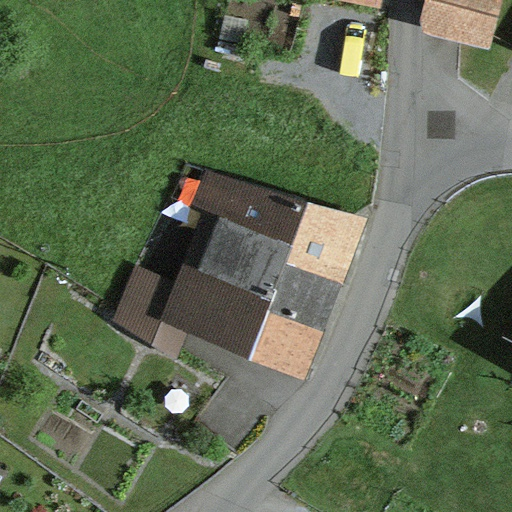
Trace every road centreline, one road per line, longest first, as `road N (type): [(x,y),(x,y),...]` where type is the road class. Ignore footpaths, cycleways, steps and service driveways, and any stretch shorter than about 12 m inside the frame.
road 1 (residential): [(245,489),(358,344),(415,122)]
road 2 (residential): [(415,122),(418,0)]
